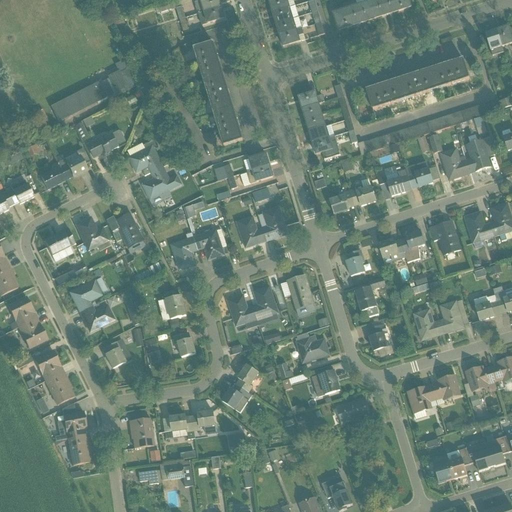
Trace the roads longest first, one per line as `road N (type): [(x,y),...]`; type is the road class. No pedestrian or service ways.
road 1 (residential): [(318,250),(206,293),(217,362),(204,386),(102,406)]
road 2 (residential): [(102,406),(23,239),(31,227),(122,183)]
road 3 (residential): [(511,5),(262,79)]
road 4 (residential): [(316,246),(511,183)]
road 5 (residential): [(262,79),(316,246)]
road 6 (residential): [(318,250),(355,366),(382,378)]
road 7 (residential): [(382,378),(511,338)]
road 8 (residential): [(382,378),(420,504)]
